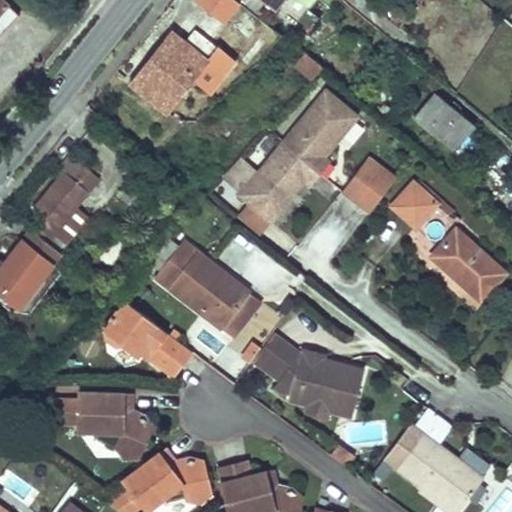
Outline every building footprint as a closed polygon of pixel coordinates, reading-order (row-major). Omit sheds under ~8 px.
[(2,0),(0,0),(0,14),(9,5),(2,0)] [(238,0),(237,0),(201,0),(223,18),(238,0)] [(278,0),(242,0),(256,11),(265,0),(266,0),(273,6),(278,0)] [(9,5),(0,14),(0,37),(20,16),(9,5)] [(310,7),(307,11),(320,21),(323,18),(310,7)] [(320,21),(307,11),(297,24),(309,35),(320,21)] [(167,113),(194,78),(214,92),(227,75),(207,61),(221,43),(197,25),(179,49),(165,38),(130,84),(167,113)] [(499,33),(491,42),(503,53),(511,44),(499,33)] [(321,67),(305,54),(296,65),(311,78),(321,67)] [(357,114),(324,88),(238,195),(247,203),(271,222),(304,181),(309,185),(329,159),(324,155),(357,114)] [(434,92),(422,106),(439,119),(463,139),(474,125),(434,92)] [(439,119),(422,106),(413,117),(454,151),(463,139),(439,119)] [(368,154),(338,192),(365,214),(396,175),(368,154)] [(32,229),(55,246),(62,252),(88,217),(70,203),(92,173),(69,155),(31,205),(42,215),(32,229)] [(148,155),(124,162),(126,177),(151,171),(148,155)] [(131,179),(117,195),(126,203),(140,187),(131,179)] [(415,183),(394,205),(417,226),(438,203),(415,183)] [(271,222),(247,203),(237,216),(260,235),(271,222)] [(456,229),(433,256),(481,298),(505,272),(456,229)] [(0,269),(0,291),(6,297),(18,306),(60,253),(31,230),(0,269)] [(183,241),(177,248),(165,238),(148,260),(161,270),(155,279),(219,328),(248,291),(183,241)] [(18,306),(6,297),(0,304),(8,311),(29,314),(71,261),(60,253),(18,306)] [(110,289),(95,277),(89,284),(105,296),(111,289),(110,289)] [(256,297),(248,291),(219,328),(227,334),(256,297)] [(191,351),(124,300),(102,330),(138,357),(140,353),(172,376),(191,351)] [(293,355),(270,337),(253,360),(276,376),(293,355)] [(300,349),(298,356),(293,355),(276,376),(271,383),(274,387),(288,390),(286,398),(306,404),(308,397),(328,402),(326,409),(347,416),(361,367),(315,354),(316,349),(302,345),(301,349),(300,349)] [(130,413),(131,393),(78,392),(76,398),(51,399),(61,425),(75,425),(76,433),(99,432),(102,425),(119,433),(114,448),(123,458),(137,458),(151,426),(141,413),(130,413)] [(308,397),(306,404),(326,409),(328,402),(308,397)] [(453,511),(481,477),(408,421),(383,454),(420,483),(441,500),(438,504),(448,511),(453,511)] [(335,443),(333,445),(349,457),(351,454),(335,443)] [(333,445),(328,453),(344,464),(349,457),(333,445)] [(125,485),(104,502),(118,511),(134,511),(140,507),(145,511),(146,511),(163,499),(161,492),(183,486),(187,498),(200,502),(211,494),(201,460),(188,459),(178,465),(164,448),(122,481),(125,485)] [(271,468),(252,471),(247,460),(216,469),(228,511),(251,511),(255,506),(274,511),(273,511),(298,511),(302,497),(289,487),(279,489),(271,468)] [(511,511),(511,474),(483,511),(511,511)] [(420,483),(417,487),(438,504),(441,500),(420,483)] [(83,511),(68,500),(59,511),(83,511)] [(0,511),(13,511),(0,503),(0,511)]
